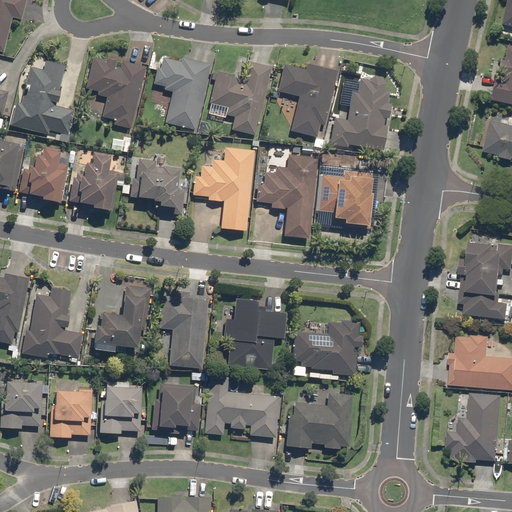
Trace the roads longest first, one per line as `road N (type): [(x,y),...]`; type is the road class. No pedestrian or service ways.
road 1 (residential): [(0,228),(280,271),(411,282)]
road 2 (residential): [(39,477),(179,466),(366,489)]
road 3 (residential): [(126,19),(195,30),(350,35),(451,55)]
road 4 (residential): [(411,282),(393,465)]
road 5 (residential): [(451,55),(428,188)]
